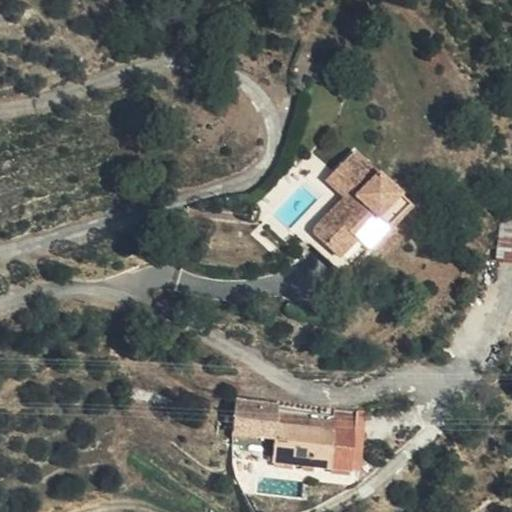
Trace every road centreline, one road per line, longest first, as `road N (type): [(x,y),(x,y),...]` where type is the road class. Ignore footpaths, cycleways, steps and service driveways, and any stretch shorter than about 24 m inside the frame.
road 1 (unclassified): [(0,109),(162,68),(226,70),(261,97),(278,132),(258,171),(211,194),(0,253)]
road 2 (unclassified): [(0,304),(51,290),(141,302),(314,391),(357,395),(417,374)]
